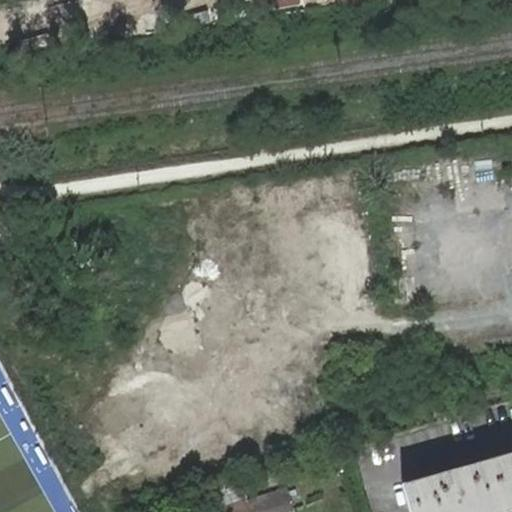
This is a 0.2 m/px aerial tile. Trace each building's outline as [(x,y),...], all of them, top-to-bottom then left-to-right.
[(393,194),(456,188),(458,215),(507,210),(502,151),(390,162),(393,194)] [(256,183),(261,214),(360,197),(355,166),(256,183)] [(169,196),(144,198),(148,231),(173,228),(169,196)] [(377,304),(363,207),(332,212),(346,308),(377,304)] [(413,208),(381,214),(393,275),(425,269),(413,208)] [(511,454),(405,485),(412,511),(500,511),(511,509),(511,454)]
